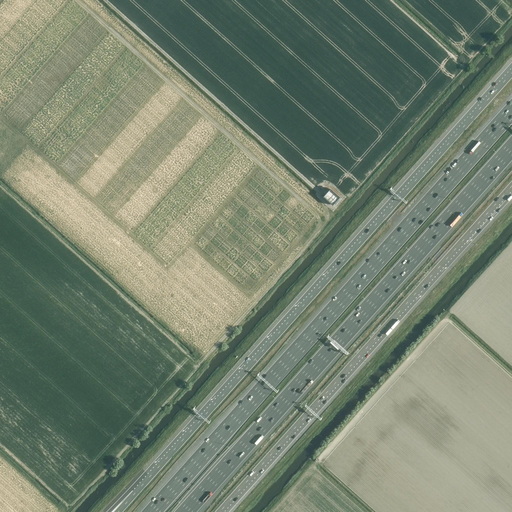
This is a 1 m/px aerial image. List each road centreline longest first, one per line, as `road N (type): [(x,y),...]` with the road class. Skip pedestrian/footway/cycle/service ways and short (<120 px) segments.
road 1 (motorway): [(511,71),(135,492)]
road 2 (motorway): [(511,108),(151,511)]
road 3 (motorway): [(186,511),(511,149)]
road 4 (motorway): [(219,511),(511,185)]
